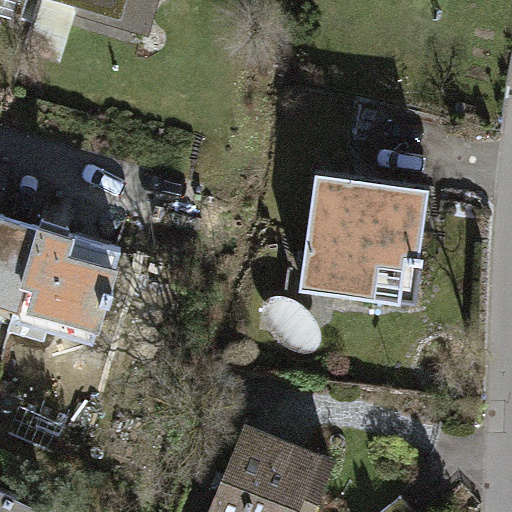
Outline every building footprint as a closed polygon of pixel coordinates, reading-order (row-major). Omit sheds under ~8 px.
[(134,0),(46,0),(128,23),(134,0)] [(438,186),(320,172),(305,292),(423,306),(438,186)] [(120,261),(0,222),(0,312),(94,342),(120,261)] [(293,511),(316,459),(239,428),(203,511),(293,511)] [(49,511),(0,488),(0,511),(49,511)]
